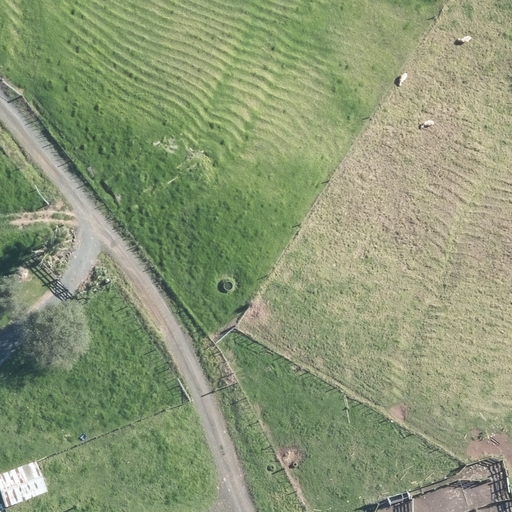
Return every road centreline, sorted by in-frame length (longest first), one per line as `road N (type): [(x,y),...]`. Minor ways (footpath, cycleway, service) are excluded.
road 1 (unknown): [(104,219),(173,308),(253,511)]
road 2 (unknown): [(0,88),(104,219)]
road 3 (unknown): [(0,332),(60,279),(104,219)]
